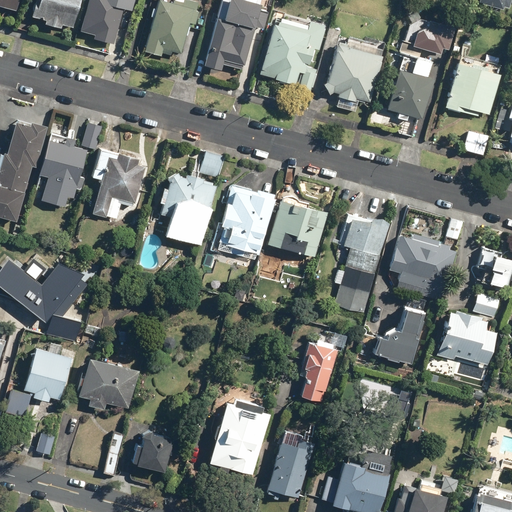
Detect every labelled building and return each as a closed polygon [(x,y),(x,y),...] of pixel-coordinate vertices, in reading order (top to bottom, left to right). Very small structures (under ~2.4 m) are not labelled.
[(0,0),(0,6),(14,11),(16,0),(0,0)] [(32,0),(28,15),(44,20),(43,24),(58,28),(59,24),(70,27),(77,0),(32,0)] [(83,0),(75,30),(93,35),(92,40),(111,45),(121,9),(129,11),(132,0),(83,0)] [(170,0),(169,3),(157,0),(154,0),(140,51),(159,56),(160,53),(168,56),(170,51),(179,53),(188,22),(194,24),(197,11),(195,10),(197,2),(189,0),(181,0),(181,3),(171,0),(170,0)] [(475,0),(475,2),(499,9),(500,6),(505,8),(507,0),(475,0)] [(253,19),(250,28),(230,22),(233,13),(217,9),(215,18),(213,17),(200,65),(218,70),(220,64),(240,70),(248,40),(258,43),(264,22),(253,19)] [(415,26),(410,46),(438,54),(439,48),(446,50),(452,28),(421,19),(419,27),(415,26)] [(315,70),(306,67),(305,72),(304,72),(305,65),(308,65),(313,49),(317,50),(324,25),(307,20),(304,29),(275,21),(274,24),(270,23),(256,74),(273,79),(272,80),(277,81),(277,83),(287,85),(287,84),(293,85),(296,72),(301,74),(297,90),(309,93),(315,70)] [(335,45),(334,45),(322,90),(336,94),(335,96),(337,97),(335,107),(354,112),(356,101),(362,103),(363,101),(367,102),(380,57),(378,57),(380,49),(345,40),(343,44),(336,42),(335,45)] [(404,71),(396,69),(385,109),(397,112),(395,118),(405,121),(406,114),(420,118),(431,79),(425,77),(429,61),(408,55),(404,71)] [(498,74),(454,62),(441,107),(476,116),(478,112),(487,114),(498,74)] [(0,157),(0,217),(14,222),(30,166),(33,167),(44,126),(28,122),(27,125),(13,121),(3,154),(1,153),(0,157)] [(100,126),(86,122),(79,146),(94,150),(100,126)] [(486,136),(466,130),(460,150),(481,155),(486,136)] [(47,140),(45,139),(36,174),(50,178),(48,187),(55,188),(54,193),(72,197),(84,149),(70,146),(72,139),(49,133),(47,140)] [(136,159),(96,149),(89,178),(98,180),(90,214),(104,217),(105,216),(115,218),(119,204),(130,207),(131,203),(133,203),(143,166),(135,164),(136,159)] [(223,155),(204,150),(199,170),(218,175),(223,155)] [(160,203),(157,214),(171,217),(164,241),(188,248),(192,234),(198,236),(201,225),(203,225),(214,185),(210,184),(210,182),(200,180),(200,178),(183,174),(182,177),(176,176),(174,172),(163,178),(166,182),(164,189),(161,188),(158,202),(160,203)] [(258,254),(274,194),(256,189),(255,191),(229,185),(224,201),(223,201),(210,250),(222,253),(223,251),(254,259),(255,254),(258,254)] [(280,196),(276,195),(264,244),(313,256),(325,211),(306,206),(307,203),(298,200),(294,197),(290,195),(284,194),(280,196)] [(368,219),(346,214),(338,240),(333,239),(332,242),(347,246),(331,303),(346,309),(362,312),(386,221),(377,216),(369,216),(368,219)] [(462,222),(449,218),(444,236),(457,240),(462,222)] [(405,236),(394,233),(384,268),(398,272),(393,287),(439,300),(452,249),(445,247),(446,243),(435,240),(434,244),(432,244),(434,238),(407,231),(405,236)] [(499,252),(479,247),(475,265),(472,266),(471,268),(471,271),(475,278),(502,286),(509,257),(499,255),(499,252)] [(19,270),(4,258),(0,263),(0,289),(41,322),(80,274),(54,262),(37,284),(31,280),(41,268),(29,258),(19,270)] [(498,298),(475,291),(473,301),(471,311),(493,317),(494,306),(498,298)] [(415,310),(400,306),(394,326),(390,325),(385,327),(381,330),(380,335),(373,334),(373,336),(369,342),(369,347),(370,351),(382,355),(382,357),(393,360),(394,359),(407,362),(414,337),(410,336),(415,317),(413,316),(415,310)] [(449,310),(445,309),(438,329),(434,354),(452,359),(453,354),(484,364),(493,331),(481,327),(483,319),(478,318),(479,316),(450,308),(449,310)] [(80,322),(50,314),(46,333),(75,340),(80,322)] [(312,343),(305,341),(298,368),(302,369),(300,376),(302,376),(297,395),(319,401),(327,368),(329,369),(334,349),(329,347),(330,343),(313,339),(312,343)] [(68,356),(32,347),(21,390),(32,393),(30,398),(47,402),(48,397),(58,399),(68,356)] [(137,371),(85,358),(75,395),(86,398),(85,405),(102,409),(104,403),(127,409),(137,371)] [(229,401),(221,399),(205,462),(209,463),(208,466),(225,471),(225,467),(250,473),(266,411),(258,409),(259,405),(230,397),(229,401)] [(161,470),(168,436),(148,431),(145,427),(136,433),(138,438),(136,444),(132,443),(128,461),(132,462),(131,464),(161,470)] [(275,443),(276,443),(264,488),(266,489),(265,492),(271,494),(270,497),(274,498),(276,491),(296,497),(310,442),(304,440),(305,436),(282,430),(280,437),(277,436),(275,443)] [(54,436),(38,431),(33,450),(49,454),(54,436)] [(376,511),(387,472),(339,459),(334,478),(326,475),(319,498),(328,500),(327,503),(360,511),(376,511)] [(438,511),(443,494),(400,483),(397,496),(395,496),(390,511),(438,511)] [(475,494),(472,493),(467,511),(510,511),(511,506),(511,503),(511,501),(511,491),(478,483),(476,492),(475,491),(475,494)]
